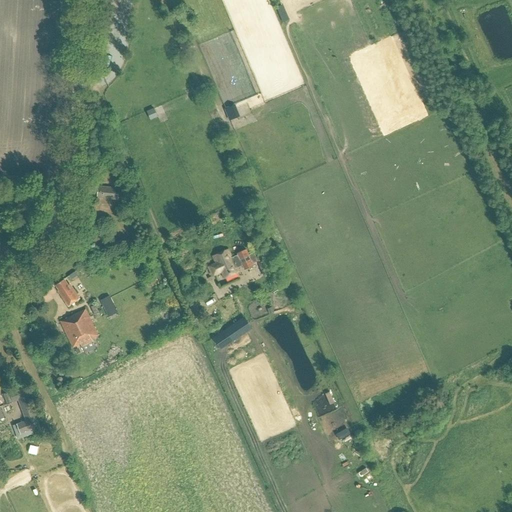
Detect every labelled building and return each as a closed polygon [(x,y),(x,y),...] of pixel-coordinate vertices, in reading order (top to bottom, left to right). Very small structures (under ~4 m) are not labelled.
[(488,35),(495,57),(511,51),(511,28),(498,33),(498,32),(488,35)] [(98,199),(117,200),(117,197),(121,198),(122,189),(118,189),(118,190),(98,189),(98,199)] [(211,276),(214,275),(221,271),(224,278),(239,272),(239,271),(237,268),(239,267),(238,265),(242,264),(245,270),(253,266),(252,264),(258,261),(265,277),(278,271),(275,265),(273,265),(267,252),(256,257),(254,253),(248,255),(246,250),(237,253),(238,255),(231,258),(228,249),(212,256),(216,264),(210,266),(208,268),(211,276)] [(56,287),(59,292),(58,293),(68,308),(79,300),(70,286),(68,287),(64,281),(56,287)] [(117,312),(110,298),(101,302),(108,316),(117,312)] [(70,319),(61,323),(72,346),(80,342),(80,343),(96,335),(91,324),(97,321),(90,307),(69,316),(70,319)] [(213,331),(219,340),(242,324),(236,315),(213,331)] [(25,422),(14,425),(18,437),(37,429),(21,388),(2,395),(6,405),(17,401),(25,422)] [(293,410),(302,431),(307,429),(305,423),(310,421),(312,426),(317,424),(313,412),(318,410),(314,401),(293,410)]
